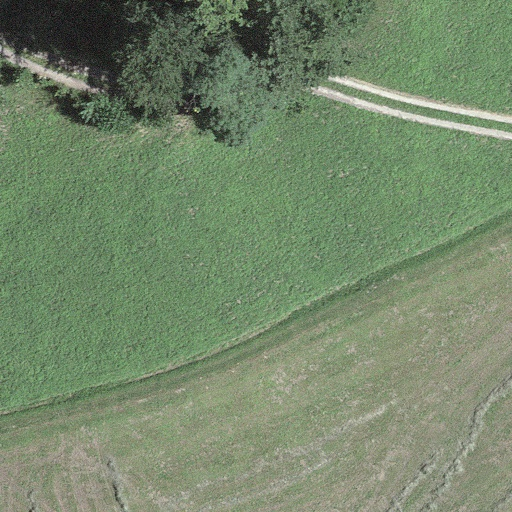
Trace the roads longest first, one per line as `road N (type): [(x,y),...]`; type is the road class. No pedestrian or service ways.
road 1 (track): [(0,421),(128,391),(264,341),(511,220)]
road 2 (track): [(0,42),(104,81),(158,84),(213,69),(263,72),(511,131)]
